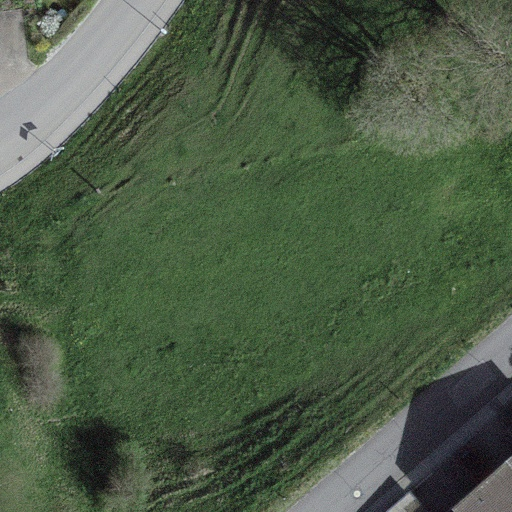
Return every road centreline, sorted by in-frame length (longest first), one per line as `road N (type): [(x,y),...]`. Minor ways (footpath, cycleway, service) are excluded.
road 1 (residential): [(511,351),(326,511)]
road 2 (residential): [(0,144),(31,123),(132,0)]
